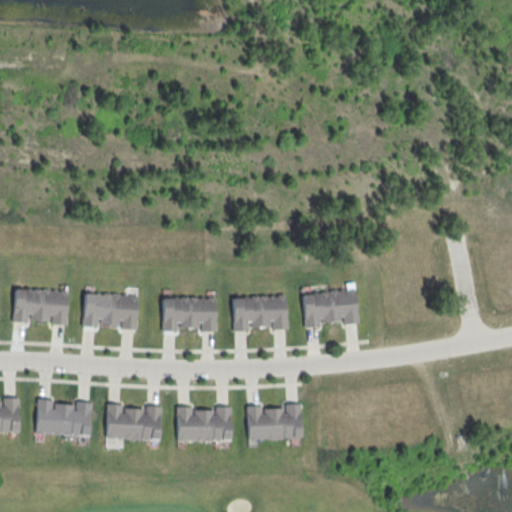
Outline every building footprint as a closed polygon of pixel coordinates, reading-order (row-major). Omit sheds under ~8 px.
[(13,286),(11,321),(26,322),(26,313),(28,313),(28,319),(48,321),(48,315),(50,315),(49,324),(64,325),(66,290),(13,286)] [(301,327),(356,324),(354,288),(299,290),(301,327)] [(83,290),(80,325),(95,326),(96,317),(98,317),(97,323),(117,324),(118,319),(119,319),(119,328),(134,329),(136,294),(83,290)] [(230,331),(285,329),(284,293),(229,295),(230,331)] [(160,295),(214,295),(213,330),(160,330),(160,295)] [(244,405),(259,404),(260,412),(261,412),(261,407),(281,406),(281,412),(283,411),(283,403),(297,402),(299,435),(245,438),(244,405)] [(0,405),(0,431),(16,432),(16,405),(0,405)] [(35,407),(88,411),(86,436),(32,433),(35,407)] [(103,412),(156,414),(157,439),(102,438),(103,412)] [(227,415),(228,439),(175,440),(175,414),(227,415)]
